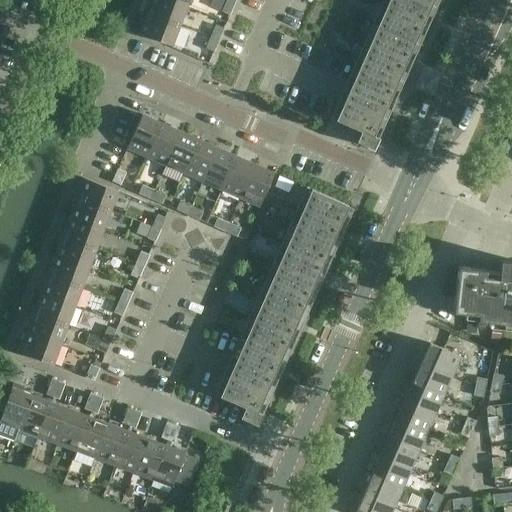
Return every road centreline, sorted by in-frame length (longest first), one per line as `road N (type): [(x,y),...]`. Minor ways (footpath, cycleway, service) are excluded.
road 1 (residential): [(337,511),(463,216)]
road 2 (tertiary): [(289,461),(410,187)]
road 3 (residential): [(289,461),(128,394),(153,331)]
road 4 (tertiary): [(410,187),(493,0)]
road 5 (residential): [(410,187),(228,113)]
road 6 (residential): [(228,113),(112,60)]
